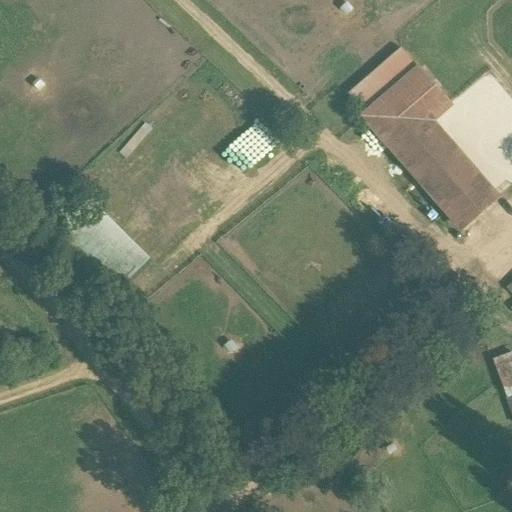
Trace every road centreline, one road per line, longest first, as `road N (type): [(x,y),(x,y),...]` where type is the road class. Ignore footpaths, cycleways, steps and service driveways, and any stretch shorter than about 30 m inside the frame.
road 1 (track): [(100,356),(135,391),(211,511)]
road 2 (track): [(0,254),(100,356)]
